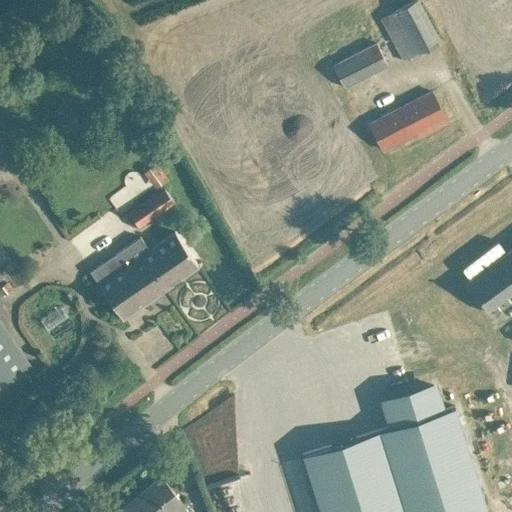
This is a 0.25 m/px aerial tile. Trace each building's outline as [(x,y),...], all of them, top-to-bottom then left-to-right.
[(344,0),(340,2),(344,13),(362,6),(359,0),(344,0)] [(412,0),(381,16),(395,43),(404,60),(440,42),(431,24),(418,0),(412,0)] [(332,62),(344,87),(388,64),(375,41),(332,62)] [(383,149),(417,132),(420,136),(448,121),(432,90),(369,122),(383,149)] [(172,154),(158,164),(169,181),(183,171),(172,154)] [(127,200),(139,198),(136,183),(125,185),(127,200)] [(165,186),(129,211),(140,226),(175,202),(165,186)] [(90,271),(122,317),(198,264),(174,231),(149,249),(139,236),(90,271)] [(511,247),(467,280),(490,313),(511,296),(511,247)] [(470,317),(444,336),(451,346),(478,327),(470,317)] [(0,323),(0,387),(30,366),(0,323)] [(302,453),(320,511),(488,511),(455,405),(441,409),(434,384),(384,400),(392,425),(302,453)] [(190,511),(160,476),(134,497),(137,500),(126,509),(123,506),(122,507),(126,511),(190,511)]
